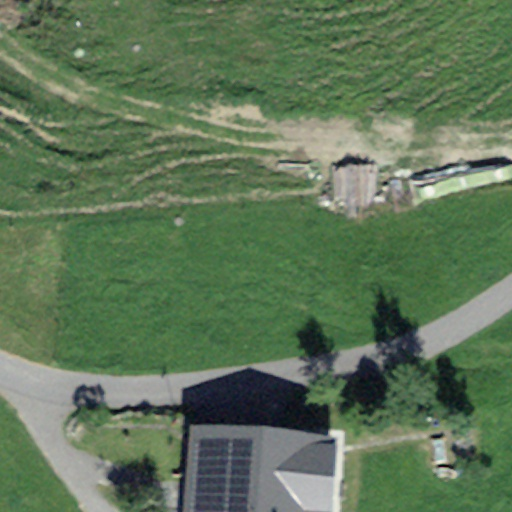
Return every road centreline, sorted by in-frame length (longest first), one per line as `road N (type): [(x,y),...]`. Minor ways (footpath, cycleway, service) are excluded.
road 1 (track): [(511,164),(414,181),(0,46)]
road 2 (residential): [(0,373),(82,400),(206,397),(328,378),(468,335),(511,304)]
